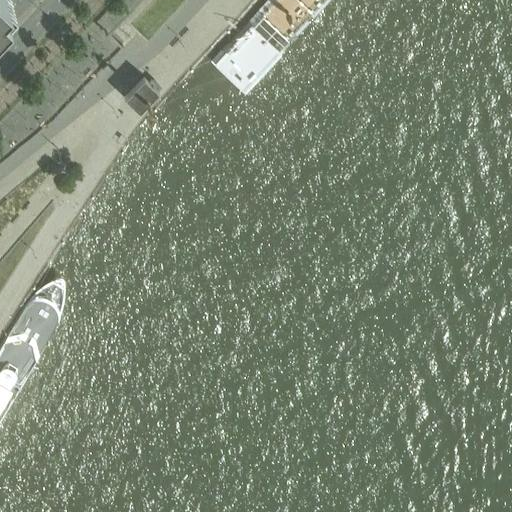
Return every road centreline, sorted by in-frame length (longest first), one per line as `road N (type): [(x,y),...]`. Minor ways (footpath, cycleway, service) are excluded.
road 1 (residential): [(84,105),(85,149),(0,247)]
road 2 (residential): [(199,0),(84,105)]
